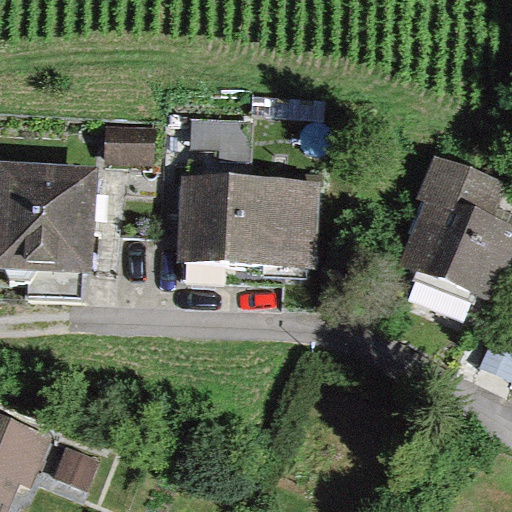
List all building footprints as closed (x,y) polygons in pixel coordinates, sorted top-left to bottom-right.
[(195,122),(194,151),(220,151),(220,160),(250,161),(251,124),(195,122)] [(106,164),(156,164),(156,125),(106,125),(106,164)] [(429,204),(403,266),(493,303),(511,257),(511,225),(495,218),(509,184),(442,156),(423,202),(429,204)] [(0,161),(0,264),(91,268),(93,224),(96,167),(0,161)] [(183,209),(181,261),(317,268),(321,184),(185,177),(183,209)] [(0,511),(5,511),(20,477),(31,482),(48,439),(0,419),(0,511)] [(55,478),(87,492),(101,460),(68,447),(55,478)]
